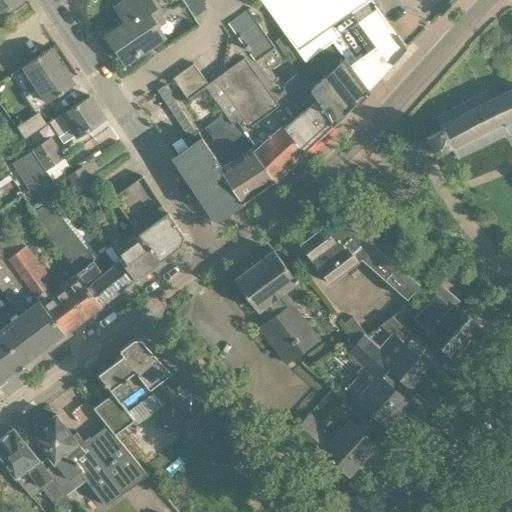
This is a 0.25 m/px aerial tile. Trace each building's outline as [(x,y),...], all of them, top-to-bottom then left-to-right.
[(0,0),(0,11),(16,0),(0,0)] [(126,25),(108,37),(125,63),(162,38),(155,27),(162,23),(147,0),(131,0),(117,10),(126,25)] [(198,0),(184,0),(197,17),(206,11),(198,0)] [(332,43),(340,54),(368,90),(406,49),(395,35),(396,34),(391,28),(371,0),(258,0),(285,35),(305,62),(332,43)] [(334,125),(311,90),(301,74),(298,75),(285,85),(278,75),(276,77),(271,70),(283,61),(274,49),(248,11),(228,25),(249,55),(215,80),(249,130),(271,114),(304,152),(334,125)] [(300,70),(304,68),(302,64),(305,62),(285,35),(275,43),(285,57),(290,54),(300,70)] [(368,90),(340,54),(332,43),(305,62),(302,64),(304,68),(310,73),(316,68),(325,78),(353,105),(368,90)] [(50,50),(23,68),(37,90),(24,98),(34,113),(73,86),(50,50)] [(208,85),(193,64),(173,80),(188,100),(204,88),(208,85)] [(353,105),(325,78),(311,90),(334,125),(354,106),(353,105)] [(249,130),(215,80),(208,85),(204,88),(224,115),(232,125),(236,122),(256,150),(252,153),(275,182),(306,154),(304,152),(271,114),(249,130)] [(156,91),(162,99),(169,94),(164,86),(156,91)] [(442,131),(426,139),(431,147),(436,157),(451,149),(456,160),(504,136),(505,138),(511,134),(511,90),(490,101),(485,93),(436,120),(442,131)] [(169,94),(162,99),(167,107),(174,102),(169,94)] [(89,98),(51,123),(58,134),(69,127),(76,138),(104,120),(89,98)] [(174,102),(167,107),(173,115),(180,110),(174,102)] [(180,110),(173,115),(178,123),(185,118),(180,110)] [(16,129),(23,140),(46,125),(39,114),(16,129)] [(219,170),(243,203),(273,181),(274,183),(275,182),(252,153),(256,150),(236,122),(232,125),(224,115),(205,129),(214,141),(218,138),(231,156),(230,162),(222,168),(219,170)] [(185,118),(178,123),(183,131),(191,126),(185,118)] [(191,126),(183,131),(189,139),(196,134),(191,126)] [(31,153),(44,173),(63,161),(50,141),(31,153)] [(225,215),(243,203),(219,170),(222,168),(209,151),(200,157),(195,150),(196,150),(192,145),(174,159),(209,213),(225,215)] [(44,173),(31,153),(11,166),(32,197),(52,184),(44,173)] [(81,168),(68,177),(78,193),(92,184),(81,168)] [(111,198),(136,232),(159,262),(180,246),(181,237),(142,178),(111,198)] [(78,273),(93,261),(47,205),(34,215),(39,223),(78,273)] [(361,261),(406,301),(426,278),(347,208),(333,224),(334,225),(326,232),(321,226),(297,244),(329,285),(361,261)] [(134,280),(159,262),(136,232),(123,242),(108,221),(99,228),(111,247),(134,280)] [(101,306),(78,273),(61,286),(64,290),(52,299),(38,280),(45,274),(13,231),(0,239),(0,247),(60,330),(63,334),(101,306)] [(0,289),(20,316),(0,331),(0,382),(63,334),(60,330),(0,247),(0,289)] [(134,280),(111,247),(101,255),(93,261),(78,273),(101,306),(102,305),(102,306),(134,280)] [(258,312),(259,311),(283,294),(297,283),(273,252),(234,281),(258,312)] [(413,320),(428,333),(427,335),(454,359),(481,328),(455,305),(458,302),(440,287),(428,301),(429,302),(413,320)] [(283,294),(259,311),(273,330),(265,336),(287,365),(295,359),(319,341),(283,294)] [(361,343),(403,381),(413,391),(431,370),(405,347),(414,337),(392,317),(382,328),(394,339),(382,353),(365,338),(361,343)] [(345,324),(352,333),(360,327),(353,318),(345,324)] [(118,352),(121,356),(151,396),(153,394),(162,405),(169,401),(198,443),(222,425),(204,407),(152,352),(141,339),(132,340),(118,352)] [(348,339),(343,345),(351,351),(355,345),(348,339)] [(356,400),(387,428),(399,414),(402,416),(412,406),(395,390),(403,381),(361,343),(351,354),(364,367),(357,375),(368,386),(356,400)] [(91,410),(105,426),(112,436),(133,421),(127,414),(151,396),(121,356),(96,375),(111,395),(91,410)] [(39,461),(65,494),(81,482),(84,480),(78,472),(80,470),(70,456),(73,454),(69,447),(72,444),(69,440),(71,438),(70,436),(53,414),(28,433),(46,457),(39,461)] [(315,427),(303,441),(320,456),(323,452),(349,475),(375,446),(348,422),(331,441),(315,427)] [(112,436),(105,426),(82,443),(74,433),(70,436),(71,438),(69,440),(72,444),(69,447),(73,454),(70,456),(80,470),(78,472),(84,480),(81,482),(102,509),(145,477),(112,436)] [(65,494),(39,461),(13,430),(0,439),(0,462),(27,494),(37,487),(50,505),(65,494)]
